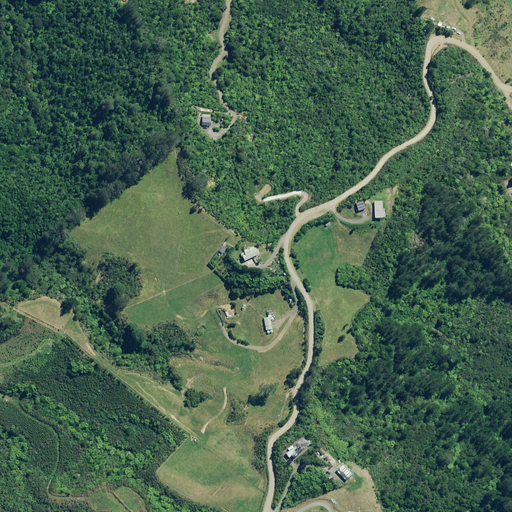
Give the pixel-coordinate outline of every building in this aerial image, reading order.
[(211,115),(200,113),(199,117),(202,117),(201,125),(210,126),(211,115)] [(382,218),(382,202),(374,202),(374,218),(382,218)] [(246,252),(243,254),(244,255),(242,256),(244,261),(259,254),(258,250),(256,250),(255,248),(248,250),(246,252)] [(273,317),(270,318),(270,317),(263,318),(266,330),(272,329),(270,320),(273,320),(273,317)] [(300,448),(299,446),(296,448),(295,447),(294,448),(292,446),(288,449),(290,451),(286,454),(289,458),(292,456),(293,458),(298,455),(296,452),(298,451),(297,450),(300,448)]
